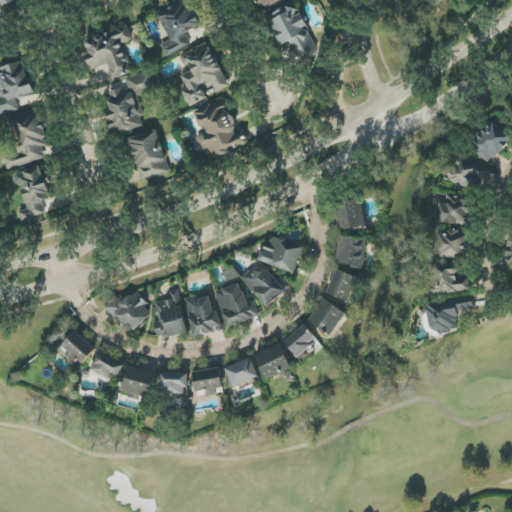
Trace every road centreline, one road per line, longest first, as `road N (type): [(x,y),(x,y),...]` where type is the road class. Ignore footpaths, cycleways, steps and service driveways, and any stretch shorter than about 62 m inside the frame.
road 1 (secondary): [(511,17),(416,85),(220,193),(64,253),(0,267)]
road 2 (residential): [(78,290),(100,325),(123,342),(161,353),(221,350),(267,330),(306,298),(323,251),(320,190)]
road 3 (secondary): [(78,290),(320,190)]
road 4 (secondary): [(320,190),(511,67)]
road 5 (residential): [(51,30),(91,166)]
road 6 (residential): [(354,37),(336,87),(337,109),(344,125),(386,150)]
road 7 (residential): [(0,43),(132,0)]
road 8 (residential): [(511,180),(486,240),(485,279),(494,294),(511,296)]
